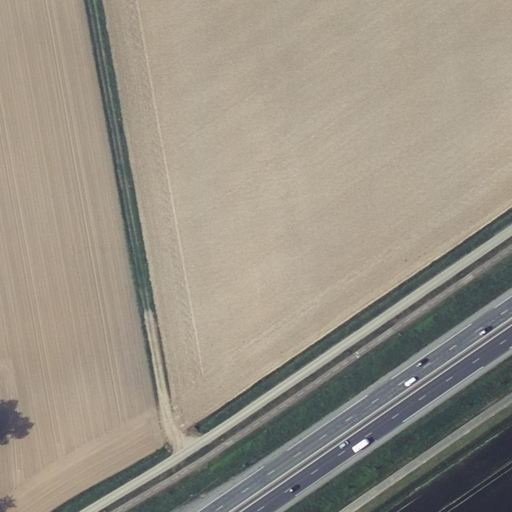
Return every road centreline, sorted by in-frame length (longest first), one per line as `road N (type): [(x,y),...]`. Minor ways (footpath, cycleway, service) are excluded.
road 1 (trunk): [(511,306),(213,511)]
road 2 (trunk): [(255,511),(511,335)]
